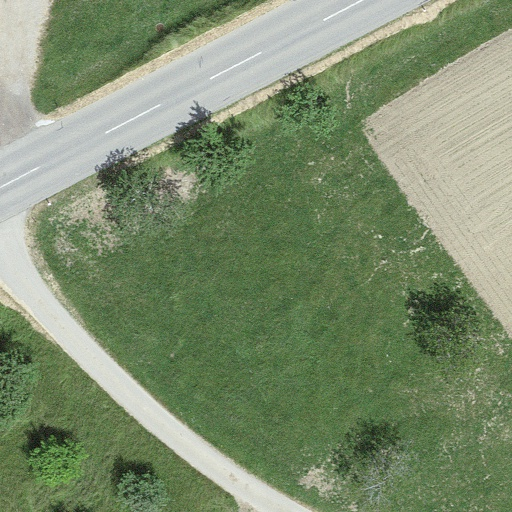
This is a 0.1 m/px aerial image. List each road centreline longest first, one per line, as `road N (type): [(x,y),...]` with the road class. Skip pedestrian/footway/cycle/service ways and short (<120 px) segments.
road 1 (tertiary): [(379,0),(0,195)]
road 2 (track): [(0,229),(112,383),(290,511)]
